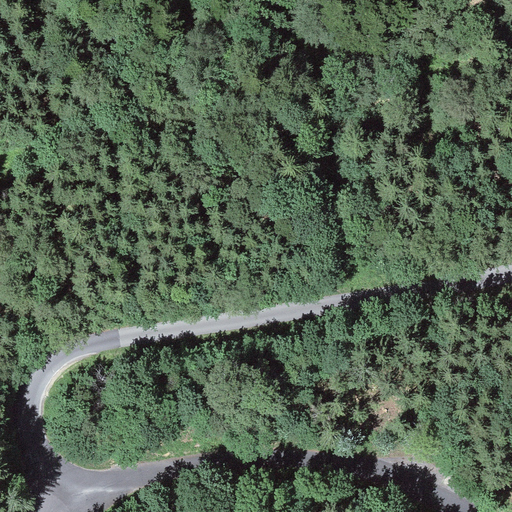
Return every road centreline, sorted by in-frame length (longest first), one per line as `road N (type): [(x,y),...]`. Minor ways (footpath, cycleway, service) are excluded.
road 1 (unclassified): [(69,502),(34,444),(29,404),(40,378),(76,349),(511,272)]
road 2 (unclassified): [(465,511),(385,475),(296,458),(174,468),(69,502)]
